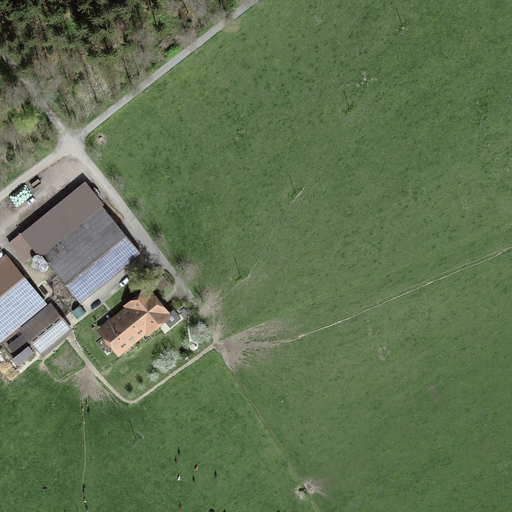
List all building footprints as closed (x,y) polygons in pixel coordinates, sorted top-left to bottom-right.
[(79,302),(142,252),(103,204),(104,203),(85,180),(9,241),(25,261),(38,251),(79,302)] [(0,341),(47,303),(6,253),(0,257),(0,341)] [(170,327),(181,318),(173,308),(170,310),(148,284),(123,304),(124,306),(96,329),(118,356),(146,333),(147,335),(165,321),(170,327)] [(28,339),(42,357),(75,331),(51,302),(19,328),(22,332),(7,344),(13,351),(28,339)] [(77,318),(85,312),(80,304),(72,310),(77,318)] [(18,364),(33,352),(28,346),(13,357),(18,364)]
